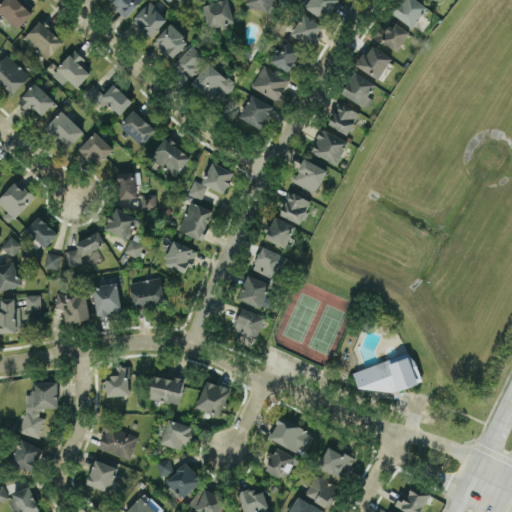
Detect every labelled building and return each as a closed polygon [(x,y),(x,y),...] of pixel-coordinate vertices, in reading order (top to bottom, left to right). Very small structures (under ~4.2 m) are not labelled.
[(33,12),(19,0),(2,0),(0,3),(0,10),(18,28),(33,12)] [(141,0),(109,0),(126,16),(141,0)] [(210,28),(234,20),(227,0),(218,0),(203,5),(210,28)] [(245,0),(245,2),(267,12),(272,0),(245,0)] [(308,0),(305,7),(327,20),(338,0),(308,0)] [(427,4),(419,0),(401,0),(393,15),(414,27),(427,4)] [(130,20),(147,39),(168,19),(150,1),(130,20)] [(314,45),(323,23),(301,13),(291,36),(314,45)] [(46,58),(63,42),(41,19),(24,35),(46,58)] [(371,35),(396,51),(409,31),(392,20),(386,29),(379,24),(371,35)] [(172,59),(189,40),(170,23),(153,41),(172,59)] [(270,59),(289,73),(299,59),(297,57),(302,49),(287,39),(280,50),(277,48),(270,59)] [(173,64),(189,79),(207,59),(191,44),(173,64)] [(378,79),(392,57),(373,44),(366,54),(363,51),(355,63),(378,79)] [(67,78),(77,87),(90,72),(81,65),(86,59),(73,48),(52,74),(62,83),(67,78)] [(0,60),(0,80),(12,93),(30,76),(8,53),(0,60)] [(191,81),(213,103),(233,84),(211,61),(191,81)] [(290,80),(263,64),(251,85),(278,101),(290,80)] [(342,94),(368,107),(372,98),(367,95),(374,81),(353,71),(342,94)] [(55,100),(35,81),(17,100),(30,113),(35,108),(42,114),(55,100)] [(132,100),(113,83),(103,93),(92,83),(82,94),(93,105),(99,98),(118,115),(132,100)] [(240,118),(262,128),(273,104),(250,94),(240,118)] [(326,121),(347,134),(360,113),(339,100),(326,121)] [(142,144),(156,130),(134,109),(120,124),(142,144)] [(68,147),(84,130),(61,110),(46,127),(68,147)] [(311,152),(338,163),(348,139),(320,128),(311,152)] [(79,148),(96,165),(113,148),(95,131),(79,148)] [(150,155),(174,176),(191,157),(167,136),(150,155)] [(327,168),(303,158),(293,181),(316,192),(327,168)] [(188,193),(202,199),(207,185),(225,192),(233,170),(211,162),(203,183),(193,179),(188,193)] [(136,197),(136,182),(140,182),(140,171),(118,172),(119,198),(136,197)] [(0,203),(14,217),(34,196),(16,179),(0,196),(0,203)] [(311,200),(289,189),(278,213),(300,223),(311,200)] [(156,193),(141,193),(140,208),(156,208),(156,193)] [(178,229),(201,239),(214,210),(191,200),(178,229)] [(125,238),(137,217),(116,206),(104,227),(125,238)] [(46,246),(58,232),(38,215),(26,229),(46,246)] [(294,223),(273,216),(266,240),(287,246),(294,223)] [(82,261),(80,253),(105,245),(100,232),(75,240),(77,247),(65,251),(69,265),(82,261)] [(1,246),(12,255),(22,244),(11,235),(1,246)] [(137,257),(143,245),(131,238),(124,250),(137,257)] [(197,249),(172,239),(163,263),(188,272),(197,249)] [(284,255),(261,245),(251,268),(274,278),(284,255)] [(60,253),(46,252),(44,266),(58,268),(60,253)] [(0,292),(22,282),(12,259),(0,264),(0,292)] [(269,281),(246,274),(238,299),(261,306),(269,281)] [(129,281),(132,306),(164,302),(161,277),(129,281)] [(96,314),(120,313),(119,283),(94,284),(96,314)] [(90,318),(84,289),(54,295),(57,308),(62,307),(66,324),(90,318)] [(41,293),(26,294),(26,309),(41,308),(41,293)] [(19,306),(15,306),(15,297),(1,298),(1,305),(0,305),(0,331),(20,331),(19,306)] [(258,337),(264,314),(238,307),(232,330),(258,337)] [(352,370),(361,397),(421,378),(413,354),(398,359),(397,357),(352,370)] [(107,395),(129,394),(129,365),(114,365),(114,378),(106,378),(107,395)] [(149,397),(179,404),(184,379),(154,373),(149,397)] [(195,406),(219,415),(230,388),(206,379),(195,406)] [(57,381),(32,381),(32,394),(25,394),(25,409),(20,428),(20,431),(39,437),(45,417),(40,415),(42,407),(57,407),(57,381)] [(314,433),(279,415),(268,436),(303,454),(314,433)] [(191,425),(168,418),(160,442),(183,450),(191,425)] [(128,459),(139,435),(108,421),(97,445),(128,459)] [(34,471),(41,446),(19,439),(11,464),(34,471)] [(338,474),(342,466),(349,469),(354,456),(327,445),(318,466),(338,474)] [(266,469),(288,478),(297,456),(275,447),(266,469)] [(86,482),(109,491),(118,467),(95,458),(86,482)] [(157,460),(159,474),(173,472),(170,458),(157,460)] [(202,479),(186,461),(165,480),(182,498),(202,479)] [(305,496),(329,506),(338,483),(314,474),(305,496)] [(394,506),(408,511),(420,511),(429,491),(412,484),(407,497),(399,493),(394,506)] [(219,511),(226,498),(198,485),(189,506),(203,511),(219,511)] [(14,511),(19,510),(20,511),(32,511),(40,509),(29,486),(7,496),(13,511),(14,511)] [(244,511),(251,511),(268,507),(263,491),(255,493),(253,486),(238,491),(244,511)] [(159,511),(162,509),(144,492),(125,511),(159,511)] [(288,511),(324,511),(325,511),(298,495),(288,511)]
